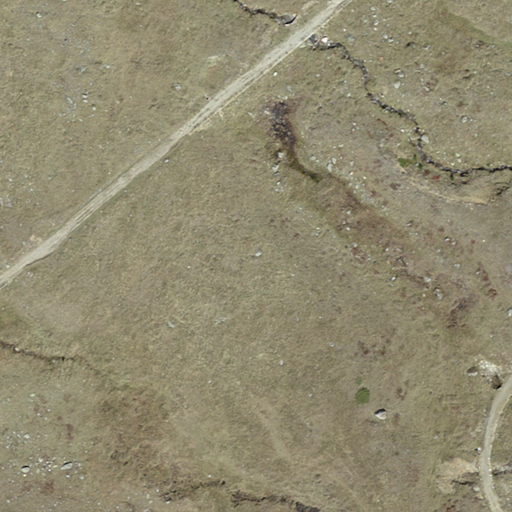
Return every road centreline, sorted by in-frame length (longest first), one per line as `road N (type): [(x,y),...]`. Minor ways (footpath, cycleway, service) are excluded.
road 1 (track): [(341,0),(0,274)]
road 2 (track): [(499,511),(483,456),(499,400),(511,389)]
